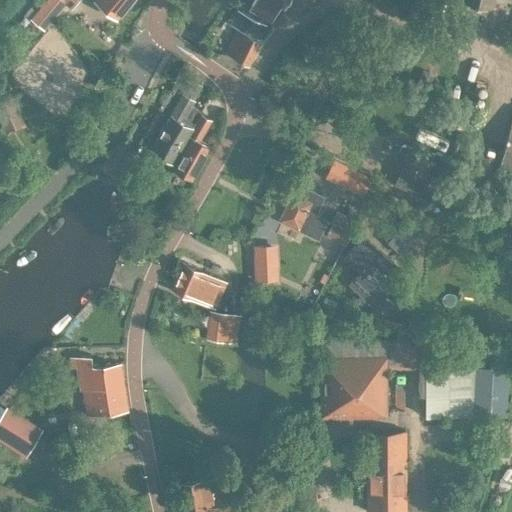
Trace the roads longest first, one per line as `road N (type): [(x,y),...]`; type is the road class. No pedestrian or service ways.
road 1 (residential): [(161,33),(100,139),(0,241)]
road 2 (track): [(375,0),(511,60)]
road 3 (residential): [(300,0),(235,101)]
